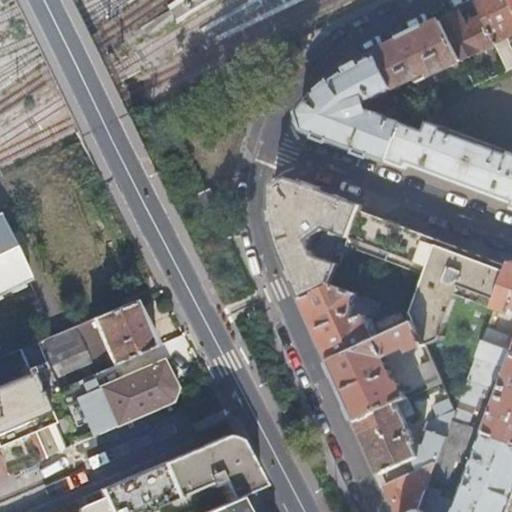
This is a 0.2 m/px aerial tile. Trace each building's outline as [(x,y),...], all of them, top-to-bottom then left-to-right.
[(497,44),(511,37),(511,0),(487,0),(478,4),(485,18),(497,44)] [(464,60),(497,44),(485,18),(468,26),(462,13),(445,21),(464,60)] [(378,54),(395,89),(416,78),(418,82),(428,77),(426,73),(429,72),(431,75),(464,60),(445,21),(413,37),(378,54)] [(390,161),(405,122),(372,110),(368,102),(395,89),(378,54),(377,53),(354,66),(346,71),(337,77),(319,92),(310,101),(302,112),(313,135),(390,161)] [(511,149),(430,119),(426,129),(405,122),(390,161),(408,168),(410,163),(415,165),(511,201),(511,149)] [(275,222),(277,232),(284,253),(304,300),(335,286),(343,266),(320,257),(313,244),(331,231),(353,239),(364,210),(365,205),(341,196),(292,178),(275,187),(274,205),(275,222)] [(212,188),(198,194),(213,229),(227,222),(212,188)] [(444,383),(458,412),(484,341),(489,329),(496,309),(511,266),(511,265),(412,228),(364,210),(353,239),(351,244),(350,246),(429,277),(414,316),(418,324),(444,383)] [(0,216),(0,293),(31,279),(12,241),(6,229),(0,216)] [(340,257),(345,260),(350,246),(351,244),(347,242),(344,249),(343,249),(340,257)] [(511,266),(496,309),(511,314),(511,266)] [(313,319),(332,363),(379,342),(369,322),(375,319),(376,316),(362,311),(364,316),(356,320),(351,313),(358,295),(335,286),(304,300),(313,319)] [(381,304),(363,297),(361,302),(380,309),(381,304)] [(157,345),(135,300),(93,317),(113,365),(157,345)] [(113,365),(93,317),(54,333),(38,340),(60,389),(113,365)] [(342,384),(358,421),(399,403),(409,398),(403,386),(400,383),(397,383),(390,365),(390,358),(409,350),(411,351),(412,351),(413,351),(421,348),(432,372),(426,375),(432,388),(444,383),(418,324),(379,342),(332,363),(342,384)] [(484,341),(511,351),(511,337),(489,329),(484,341)] [(60,389),(38,340),(19,348),(26,366),(21,369),(23,374),(0,384),(0,443),(52,421),(41,397),(60,389)] [(505,384),(511,364),(511,351),(484,341),(458,412),(454,421),(468,427),(484,384),(491,387),(494,379),(505,384)] [(189,404),(157,345),(113,365),(60,389),(41,397),(52,421),(63,447),(77,441),(81,451),(189,404)] [(511,364),(505,384),(486,433),(511,442),(511,364)] [(414,460),(419,471),(439,461),(441,455),(454,421),(458,412),(429,422),(424,433),(430,435),(425,446),(418,442),(413,433),(420,430),(413,415),(406,417),(399,403),(358,421),(382,474),(414,460)] [(454,421),(441,455),(455,460),(461,462),(474,429),(468,427),(454,421)] [(510,511),(511,509),(511,442),(486,433),(459,503),(441,497),(442,492),(429,488),(421,511),(423,511),(510,511)] [(228,500),(234,500),(264,485),(252,464),(238,439),(224,437),(202,445),(100,489),(104,496),(104,498),(110,511),(146,511),(153,509),(153,507),(206,484),(207,488),(220,483),(228,500)] [(441,455),(439,461),(433,477),(447,482),(455,460),(441,455)] [(439,461),(419,471),(387,485),(394,501),(398,511),(418,511),(421,511),(429,488),(433,477),(439,461)] [(110,511),(104,498),(104,496),(81,506),(80,507),(79,508),(78,509),(78,510),(78,511),(77,511),(110,511)] [(240,511),(234,500),(228,500),(202,511),(240,511)]
